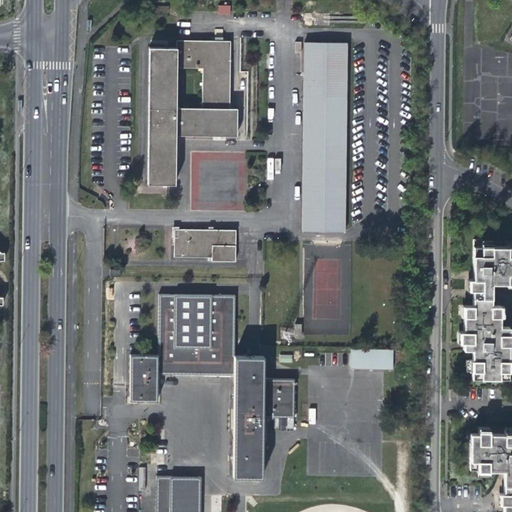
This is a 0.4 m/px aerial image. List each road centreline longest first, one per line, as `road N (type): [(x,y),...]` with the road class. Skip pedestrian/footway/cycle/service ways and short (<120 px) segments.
road 1 (secondary): [(32,120),(24,511)]
road 2 (residential): [(433,511),(436,163)]
road 3 (secondary): [(52,511),(59,216)]
road 4 (unclassified): [(88,412),(89,215),(59,216)]
road 5 (secondary): [(59,216),(61,38)]
road 6 (residential): [(436,163),(439,0)]
